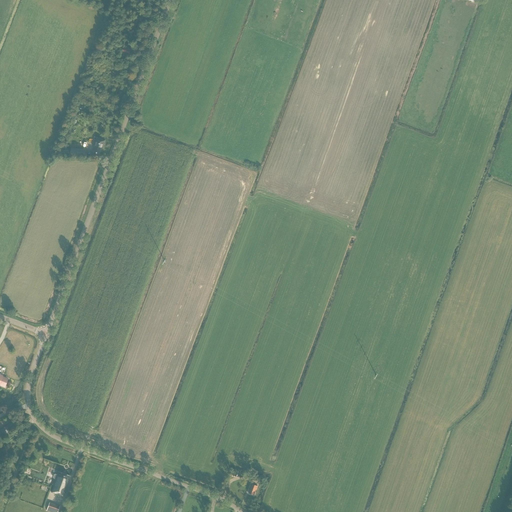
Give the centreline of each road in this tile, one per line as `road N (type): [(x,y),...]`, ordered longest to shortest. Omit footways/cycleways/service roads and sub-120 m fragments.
road 1 (unclassified): [(45,334),(167,0)]
road 2 (unclassified): [(243,511),(42,428),(27,393),(45,334)]
